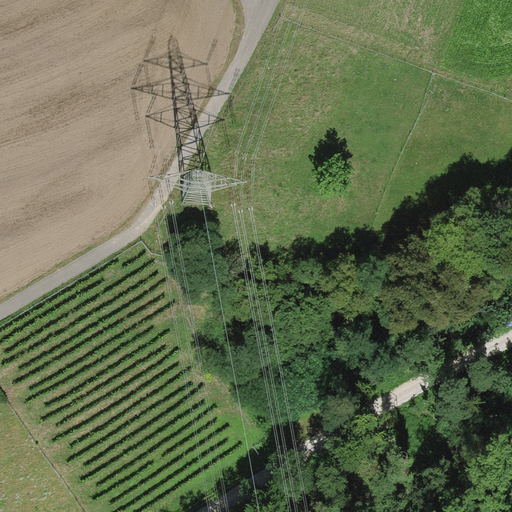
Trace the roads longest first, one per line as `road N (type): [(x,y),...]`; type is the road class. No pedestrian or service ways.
road 1 (track): [(264,0),(227,86),(152,209),(133,230),(0,313)]
road 2 (track): [(202,511),(365,413),(511,340)]
